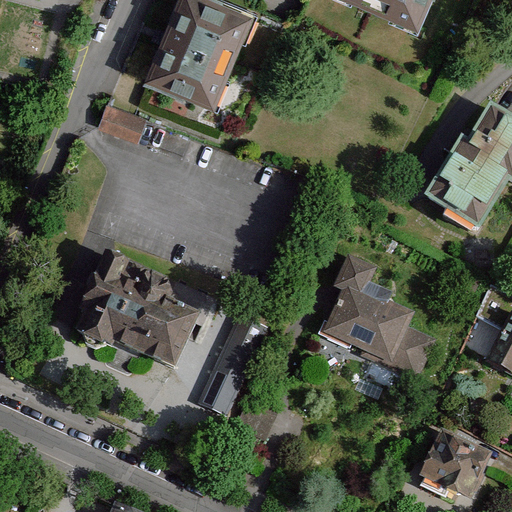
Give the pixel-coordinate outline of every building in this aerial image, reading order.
[(164,0),(131,78),(205,109),(247,13),(217,0),(164,0)] [(334,0),(409,32),(422,0),(334,0)] [(141,120),(107,107),(99,130),(132,143),(141,120)] [(451,142),(416,204),(471,235),(500,184),(511,190),(511,187),(511,128),(481,111),(460,147),(451,142)] [(110,343),(174,371),(199,315),(165,300),(173,283),(101,251),(80,298),(74,313),(83,317),(76,332),(85,336),(85,345),(95,349),(110,343)] [(314,335),(407,382),(426,343),(400,330),(406,317),(358,292),(369,270),(342,257),(325,291),(334,296),(314,335)] [(477,368),(511,385),(511,320),(502,316),(477,368)] [(235,318),(198,404),(223,414),(260,329),(235,318)] [(246,397),(228,437),(257,449),(275,410),(246,397)] [(410,479),(460,504),(483,459),(433,433),(410,479)]
